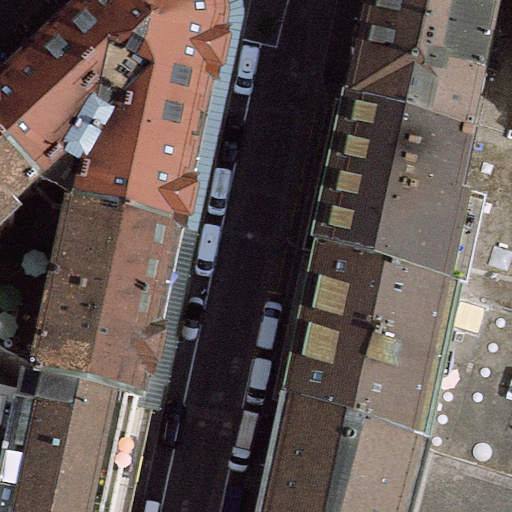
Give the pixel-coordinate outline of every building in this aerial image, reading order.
[(251,0),(122,0),(7,112),(88,192),(101,205),(206,228),(261,5),(251,0)] [(389,0),(364,108),(453,126),(483,0),(389,0)] [(511,17),(507,9),(511,5),(511,0),(483,0),(453,126),(511,145),(511,17)] [(346,187),(332,249),(445,279),(459,192),(439,186),(453,126),(364,108),(346,187)] [(0,280),(88,192),(7,112),(0,119),(0,280)] [(459,192),(445,279),(511,302),(511,145),(453,126),(439,186),(459,192)] [(88,192),(0,280),(0,348),(62,392),(101,205),(88,192)] [(101,205),(62,392),(166,414),(206,228),(101,205)] [(332,249),(297,404),(406,435),(445,279),(332,249)] [(503,466),(511,468),(511,302),(445,279),(406,435),(423,440),(503,466)] [(0,511),(35,511),(38,501),(62,392),(0,348),(0,511)] [(62,392),(38,501),(88,511),(145,511),(166,414),(62,392)] [(297,404),(271,511),(402,511),(423,440),(406,435),(297,404)] [(511,511),(511,468),(503,466),(423,440),(402,511),(511,511)] [(88,511),(38,501),(35,511),(88,511)]
